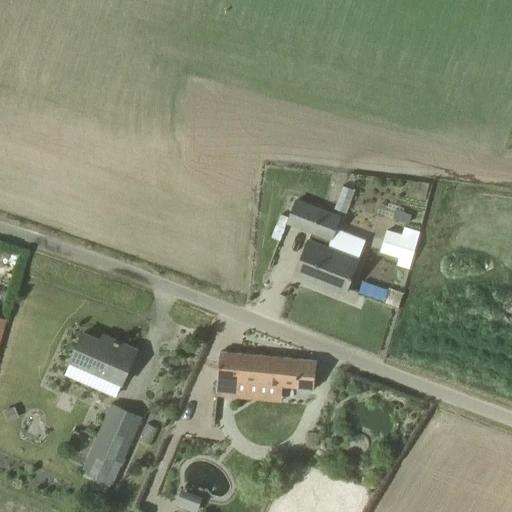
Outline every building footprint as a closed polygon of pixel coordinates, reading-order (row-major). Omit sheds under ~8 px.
[(296,200),(288,221),(311,230),(295,273),(346,293),(359,259),(325,246),(328,238),(331,239),(340,217),(296,200)] [(404,212),(401,220),(408,223),(411,215),(404,212)] [(289,217),(281,214),(276,225),(277,226),(272,236),(280,240),(289,217)] [(380,250),(400,257),(407,235),(387,229),(380,250)] [(122,383),(137,349),(115,339),(113,344),(83,332),(70,361),(122,383)] [(314,388),(317,360),(220,351),(217,379),(218,379),(216,394),(235,396),(236,381),(314,388)] [(112,484),(142,416),(112,403),(83,471),(112,484)] [(96,476),(92,485),(106,492),(110,483),(96,476)] [(177,505),(197,511),(199,511),(206,496),(184,488),(177,505)]
